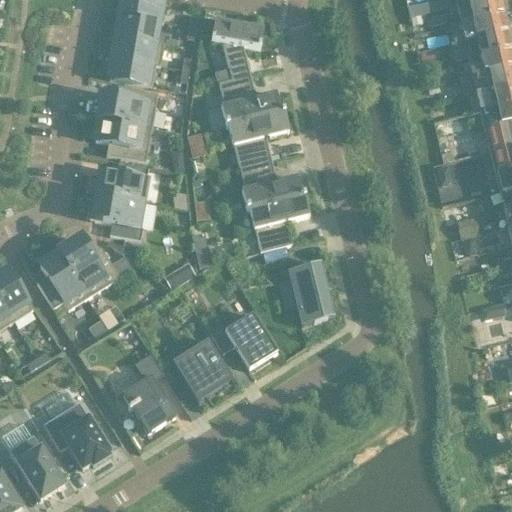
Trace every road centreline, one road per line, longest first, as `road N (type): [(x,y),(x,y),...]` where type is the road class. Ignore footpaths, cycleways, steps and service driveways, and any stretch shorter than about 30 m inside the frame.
road 1 (residential): [(99,511),(359,348),(369,334),(294,15)]
road 2 (residential): [(0,236),(55,204),(65,96),(89,0)]
